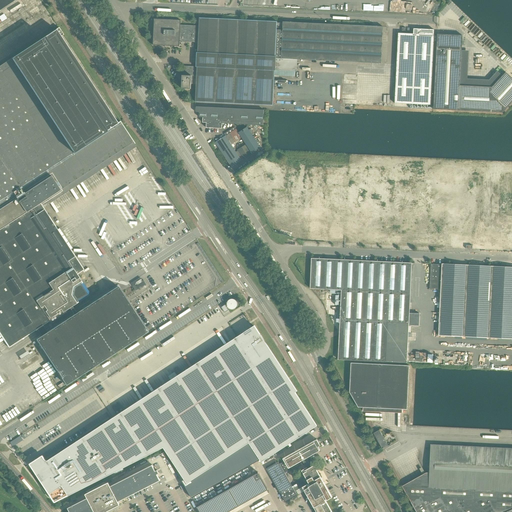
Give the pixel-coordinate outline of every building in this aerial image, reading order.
[(0,0),(0,10),(3,8),(15,0),(0,0)] [(183,72),(184,73),(274,77),(274,70),(297,71),(297,60),(381,64),(382,39),(383,39),(383,36),(382,36),(383,27),(283,22),(283,23),(277,23),(277,22),(199,18),(199,27),(198,42),(197,66),(184,66),(183,72)] [(179,41),(198,42),(199,27),(180,26),(180,20),(154,19),(153,45),(179,47),(179,45),(178,45),(179,41)] [(0,333),(9,347),(22,339),(24,338),(23,338),(35,330),(36,331),(37,330),(37,329),(86,297),(86,298),(89,296),(90,293),(88,291),(86,292),(82,285),(83,284),(77,275),(84,270),(40,203),(61,189),(126,146),(127,147),(130,146),(129,144),(133,142),(120,121),(115,124),(59,38),(63,35),(59,28),(0,65),(0,333)] [(398,33),(394,103),(430,105),(434,35),(433,35),(434,29),(413,28),(413,34),(398,33)] [(433,109),(502,113),(511,102),(511,78),(505,72),(492,87),(463,86),(463,83),(460,82),(462,35),(437,34),(433,109)] [(274,77),(184,73),(183,75),(182,75),(181,88),(191,89),(191,84),(196,84),(195,102),(273,105),(274,77)] [(199,112),(199,117),(203,118),(203,123),(206,123),(206,128),(222,129),(222,123),(263,126),(264,110),(196,107),(196,112),(199,112)] [(246,144),(237,150),(243,159),(260,148),(247,127),(238,133),(246,144)] [(219,140),(215,142),(231,167),(241,160),(225,136),(221,139),(219,139),(219,140)] [(311,258),(310,288),(341,290),(338,359),(407,363),(411,263),(311,258)] [(511,267),(442,264),(431,264),(430,289),(441,289),(439,335),(511,338),(511,267)] [(136,286),(138,289),(146,284),(143,280),(142,281),(141,279),(136,282),(138,285),(136,286)] [(118,286),(42,336),(36,340),(65,384),(147,331),(118,286)] [(237,302),(236,301),(235,300),(233,299),(232,299),(231,299),(229,300),(228,301),(227,302),(227,303),(227,304),(227,306),(228,307),(229,308),(230,309),(231,309),(232,309),(234,309),(235,308),(236,307),(237,306),(237,305),(237,303),(237,302)] [(311,417),(308,412),(302,402),(295,392),(297,391),(290,381),(281,366),(264,341),(261,335),(260,335),(254,326),(252,327),(248,330),(247,330),(245,332),(245,331),(239,335),(231,340),(223,346),(216,350),(197,362),(178,375),(177,376),(175,371),(168,376),(170,380),(156,390),(149,394),(117,415),(116,415),(92,431),(68,447),(49,459),(47,460),(46,460),(45,459),(43,456),(42,455),(42,456),(41,456),(30,463),(30,464),(30,465),(33,470),(33,469),(34,470),(37,474),(38,476),(44,485),(54,501),(55,502),(61,498),(68,495),(68,496),(77,491),(92,484),(102,479),(112,473),(123,468),(148,455),(158,450),(163,448),(171,459),(177,469),(180,474),(187,483),(192,480),(225,458),(239,449),(249,443),(256,454),(261,462),(266,459),(274,454),(295,440),(314,428),(317,426),(311,417)] [(358,407),(392,409),(407,409),(409,366),(351,363),(349,392),(358,407)] [(382,448),(382,449),(383,448),(383,449),(384,448),(388,445),(388,446),(397,441),(392,432),(389,431),(385,434),(382,428),(373,433),(378,441),(382,448)] [(10,442),(13,447),(23,440),(20,436),(10,442)] [(331,511),(325,500),(326,500),(327,500),(332,497),(323,482),(314,465),(309,468),(304,459),(320,450),(318,447),(320,445),(317,439),(283,459),(284,461),(279,464),(278,462),(266,469),(280,492),(280,493),(281,492),(281,494),(283,498),(284,497),(285,499),(284,500),(285,502),(297,495),(295,491),(302,487),(316,511),(331,511)] [(402,486),(416,511),(495,511),(497,511),(502,511),(511,507),(511,448),(430,444),(429,472),(429,473),(426,473),(402,486)] [(85,494),(87,498),(68,508),(69,511),(105,511),(113,508),(120,505),(118,502),(160,480),(157,474),(159,473),(157,470),(155,471),(152,465),(110,486),(108,482),(85,494)] [(196,507),(199,511),(227,511),(268,490),(258,472),(196,507)]
